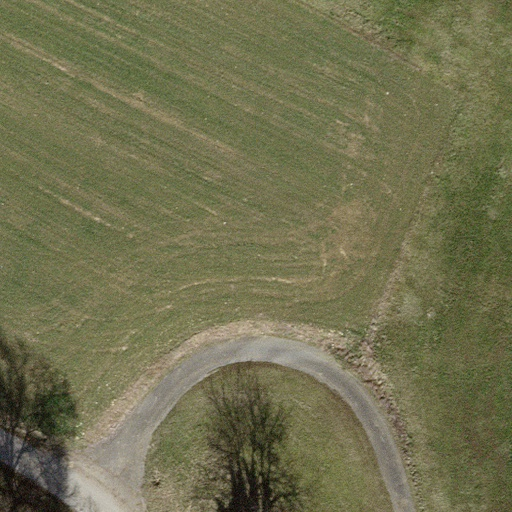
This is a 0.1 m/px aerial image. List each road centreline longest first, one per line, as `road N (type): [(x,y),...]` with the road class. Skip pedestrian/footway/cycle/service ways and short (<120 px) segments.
road 1 (track): [(93,487),(239,329),(356,377),(399,511)]
road 2 (track): [(110,511),(93,487),(0,432)]
